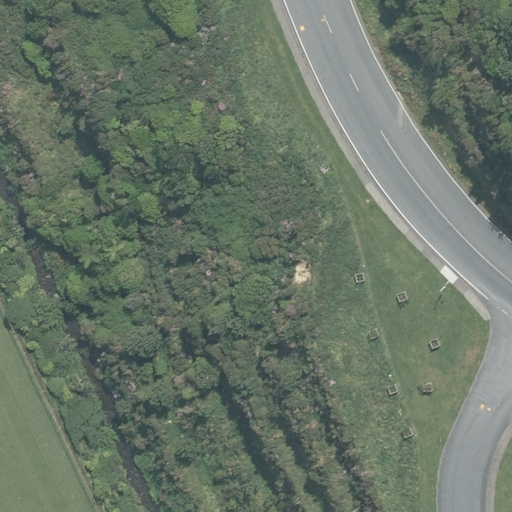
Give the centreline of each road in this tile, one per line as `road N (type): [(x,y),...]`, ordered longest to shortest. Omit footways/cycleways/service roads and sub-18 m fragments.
road 1 (tertiary): [(511,274),(409,180),(315,0)]
road 2 (unclassified): [(511,381),(475,442),(471,511)]
